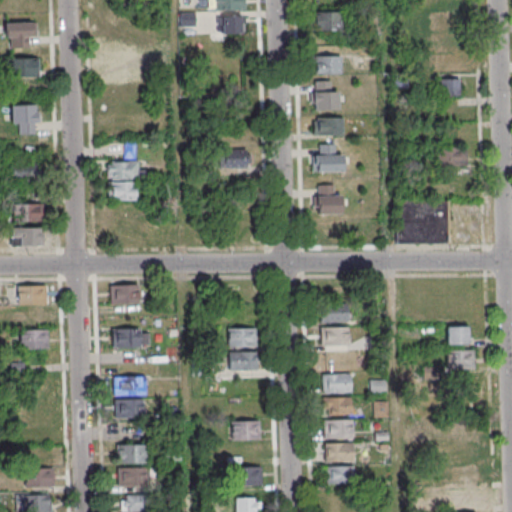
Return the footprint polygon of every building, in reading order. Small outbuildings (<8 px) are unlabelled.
[(207,0),(210,6),(212,5),(215,13),(242,3),(241,0),(207,0)] [(457,9),(429,9),(429,29),(457,29),(457,9)] [(341,11),(314,11),(314,31),(341,31),(341,11)] [(193,12),(180,12),(180,25),(193,25),(193,12)] [(240,15),(218,15),(218,33),(240,33),(240,15)] [(5,22),(5,47),(31,47),(31,22),(5,22)] [(433,51),(457,51),(457,33),(433,33),(433,51)] [(432,71),(459,71),(459,55),(432,55),(432,71)] [(339,56),(313,56),(313,73),(339,73),(339,56)] [(37,76),(37,58),(7,58),(7,76),(37,76)] [(102,58),(102,76),(137,76),(137,58),(102,58)] [(220,80),(223,94),(237,91),(233,77),(220,80)] [(439,78),(439,95),(459,95),(459,78),(439,78)] [(337,90),(331,90),(331,81),(313,81),(313,109),(337,109),(337,90)] [(9,104),(9,123),(18,123),(18,134),(35,134),(35,104),(9,104)] [(312,135),(341,135),(341,117),(312,117),(312,135)] [(107,138),(133,138),(133,118),(107,118),(107,138)] [(247,166),(247,142),(216,142),(216,166),(247,166)] [(312,171),(341,171),(341,152),(335,152),(335,144),(312,144),(312,171)] [(434,166),(466,166),(466,146),(434,146),(434,166)] [(135,199),(135,179),(144,179),(144,169),(138,169),(138,161),(106,161),(106,199),(135,199)] [(37,163),(14,163),(14,181),(37,181),(37,163)] [(339,185),(314,185),(314,214),(339,214),(339,185)] [(396,243),(447,243),(447,199),(396,199),(396,243)] [(12,203),(12,220),(38,219),(37,202),(12,203)] [(338,221),(315,221),(315,239),(338,239),(338,221)] [(39,245),(39,227),(10,227),(10,245),(39,245)] [(17,324),(45,324),(45,285),(17,285),(17,324)] [(138,285),(109,285),(109,303),(138,303),(138,285)] [(347,321),(347,304),(320,304),(320,321),(347,321)] [(348,326),(319,326),(319,346),(348,346),(348,326)] [(467,326),(446,326),(446,344),(467,344),(467,326)] [(256,327),(227,327),(227,346),(256,346),(256,327)] [(111,346),(147,346),(147,328),(111,328),(111,346)] [(12,329),(12,348),(47,348),(47,329),(12,329)] [(445,368),(473,368),(473,349),(445,349),(445,368)] [(256,351),(227,351),(227,372),(256,372),(256,351)] [(113,395),(145,395),(145,375),(113,375),(113,395)] [(323,376),(351,376),(351,393),(324,394),(323,376)] [(324,399),(352,398),(353,416),(325,417),(324,399)] [(143,399),(113,399),(113,417),(143,417),(143,399)] [(259,420),(229,420),(229,440),(259,440),(259,420)] [(325,423),(353,422),(353,439),(326,440),(325,423)] [(326,445),(354,444),(354,462),(327,463),(326,445)] [(119,447),(146,447),(147,464),(119,465),(119,447)] [(478,464),(453,464),(453,483),(478,483),(478,464)] [(327,468),(355,467),(355,485),(328,485),(327,468)] [(23,486),(52,486),(52,468),(23,468),(23,486)] [(260,468),(236,468),(236,484),(260,484),(260,468)] [(120,470),(148,469),(148,487),(121,487),(120,470)] [(476,507),(476,489),(450,489),(450,507),(476,507)] [(46,511),(50,511),(50,494),(21,494),(21,511),(46,511)] [(121,511),(145,511),(145,494),(121,494),(121,511)] [(235,511),(257,511),(257,497),(235,497),(235,511)]
